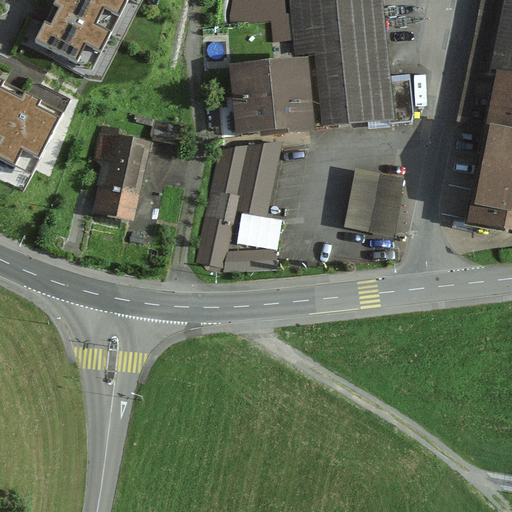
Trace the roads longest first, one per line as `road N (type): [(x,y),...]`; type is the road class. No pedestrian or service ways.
road 1 (tertiary): [(120,299),(241,306),(427,287)]
road 2 (residential): [(427,287),(428,202),(470,0)]
road 3 (tertiary): [(120,299),(97,511)]
road 4 (tertiary): [(0,259),(120,299)]
